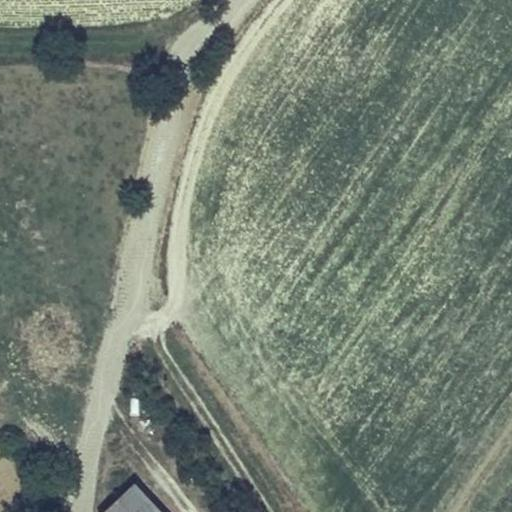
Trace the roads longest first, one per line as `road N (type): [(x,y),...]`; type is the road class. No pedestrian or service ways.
road 1 (track): [(197,44),(139,308)]
road 2 (track): [(81,511),(101,400),(139,308)]
road 3 (track): [(197,44),(0,43)]
road 4 (track): [(101,400),(191,511)]
